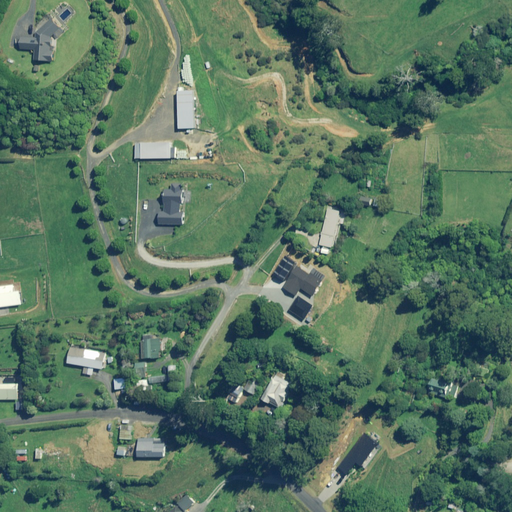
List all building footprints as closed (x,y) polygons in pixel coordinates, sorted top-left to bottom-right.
[(54,62),(55,50),(57,50),(58,40),(67,33),(53,18),(35,34),(35,38),(22,38),(22,49),(33,50),(33,52),(36,53),(35,60),(54,62)] [(195,129),(194,91),(179,91),(180,129),(195,129)] [(171,148),(171,143),(135,143),(135,159),(177,158),(177,148),(171,148)] [(183,203),(184,184),(172,184),(172,190),(165,190),(165,212),(161,212),(161,224),(185,225),(185,212),(181,212),(181,203),(183,203)] [(373,198),(359,197),(358,205),(372,206),(373,198)] [(336,237),(341,211),(327,209),(323,232),(321,232),(320,234),(322,235),(321,242),(320,246),(324,246),(324,248),(322,248),(321,254),(329,255),(330,251),(331,252),(332,248),(334,248),(336,237)] [(309,238),(308,246),(319,251),(320,246),(321,242),(312,240),(312,239),(309,238)] [(315,267),(310,274),(297,266),(284,288),(297,295),(301,288),(314,296),(322,282),(327,274),(315,267)] [(14,292),(13,285),(0,287),(0,307),(22,305),(20,292),(14,292)] [(314,306),(298,297),(290,310),(306,320),(314,306)] [(161,358),(161,339),(142,340),(143,359),(161,358)] [(106,353),(70,347),(67,363),(103,369),(106,353)] [(145,363),(133,364),(134,376),(147,374),(145,363)] [(168,382),(167,375),(150,377),(150,384),(168,382)] [(294,384),(276,375),(263,399),(282,409),(290,393),(289,392),(294,384)] [(260,382),(252,378),(245,390),(254,394),(260,382)] [(454,400),(458,384),(440,379),(439,381),(431,378),(427,392),(454,400)] [(0,399),(18,400),(18,385),(0,384),(0,399)] [(389,414),(383,410),(381,414),(387,418),(389,414)] [(133,426),(122,425),(121,439),(133,440),(133,426)] [(380,445),(364,434),(339,469),(348,476),(356,464),(362,468),(380,445)] [(164,439),(140,439),(139,457),(166,457),(167,445),(164,445),(164,439)] [(130,448),(120,447),(119,455),(129,456),(130,448)] [(179,505),(185,511),(194,503),(186,495),(177,504),(179,505)]
